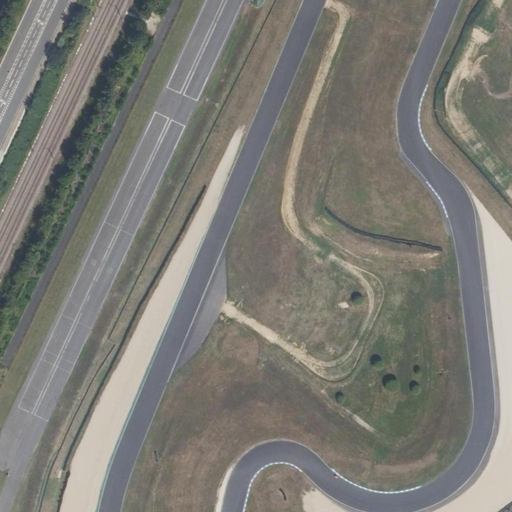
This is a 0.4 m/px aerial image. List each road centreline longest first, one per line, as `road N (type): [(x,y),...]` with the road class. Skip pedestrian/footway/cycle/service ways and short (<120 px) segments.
road 1 (unknown): [(293,0),(125,404),(94,511)]
road 2 (unknown): [(475,412),(467,260),(419,145),(413,95),(448,0)]
road 3 (unknown): [(234,511),(269,461),(292,458),(364,511)]
road 4 (tertiary): [(0,133),(62,0)]
